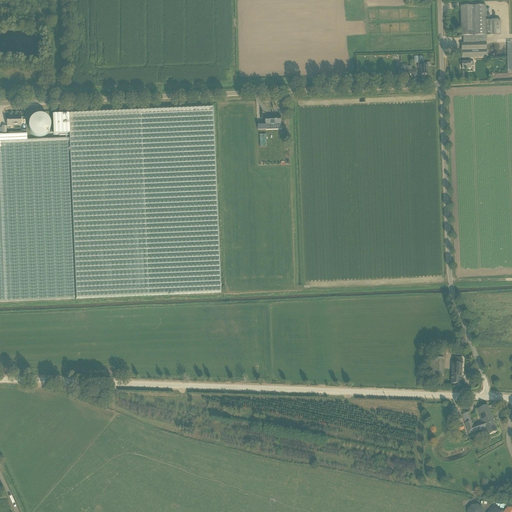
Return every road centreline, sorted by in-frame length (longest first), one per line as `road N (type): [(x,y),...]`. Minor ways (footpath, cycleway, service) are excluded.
road 1 (tertiary): [(486,397),(0,379)]
road 2 (unclassified): [(440,89),(0,105)]
road 3 (unclassified): [(486,397),(453,299),(440,89)]
